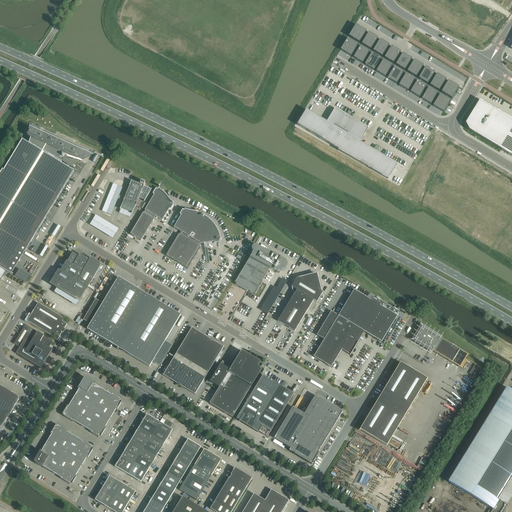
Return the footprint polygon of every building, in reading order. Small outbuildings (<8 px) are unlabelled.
[(356,25),(349,36),(359,43),(366,31),(356,25)] [(369,33),(362,44),(371,50),(378,38),(369,33)] [(347,38),(340,50),(351,56),(358,45),(347,38)] [(380,39),(373,51),(382,57),(389,45),(380,39)] [(360,46),(353,58),(363,63),(370,52),(360,46)] [(391,46),(384,58),(394,63),(401,52),(391,46)] [(372,53),(365,65),(374,70),(381,59),(372,53)] [(403,53),(396,65),(405,70),(412,59),(403,53)] [(383,60),(376,72),(385,77),(392,66),(383,60)] [(414,60),(407,72),(416,77),(423,66),(414,60)] [(394,67),(387,78),(397,84),(404,72),(394,67)] [(425,67),(418,79),(428,84),(435,73),(425,67)] [(406,74),(399,85),(408,91),(415,79),(406,74)] [(437,74),(430,85),(439,91),(446,79),(437,74)] [(417,81),(410,92),(419,98),(426,86),(417,81)] [(448,81),(441,92),(452,99),(459,87),(448,81)] [(429,87),(422,99),(431,105),(438,93),(429,87)] [(440,94),(433,106),(444,112),(451,101),(440,94)] [(511,119),(480,100),(466,123),(469,131),(511,156),(511,119)] [(306,110),(297,125),(338,150),(338,151),(388,179),(397,164),(360,142),(368,128),(335,108),(327,122),(306,110)] [(0,267),(6,271),(15,257),(18,252),(21,247),(22,246),(27,249),(74,171),(61,163),(65,156),(66,156),(81,161),(87,156),(54,141),(50,139),(32,131),(30,137),(31,138),(29,144),(22,140),(4,171),(2,170),(0,173),(0,267)] [(141,181),(140,185),(131,181),(122,203),(123,203),(120,208),(132,213),(135,208),(139,198),(145,200),(144,202),(152,189),(151,189),(144,186),(145,183),(141,181)] [(122,187),(113,183),(102,210),(112,214),(122,187)] [(141,241),(154,219),(153,219),(155,217),(162,221),(169,209),(172,204),(170,202),(168,200),(167,199),(166,197),(164,195),(163,195),(163,194),(161,192),(160,192),(158,190),(157,190),(154,195),(145,210),(143,213),(130,234),(141,241)] [(174,228),(181,232),(179,235),(179,234),(166,256),(187,269),(200,247),(199,247),(201,244),(205,244),(215,242),(219,242),(219,240),(219,239),(218,238),(218,237),(218,235),(217,234),(217,233),(216,232),(216,231),(215,230),(215,229),(214,228),(214,227),(213,226),(212,225),(211,224),(210,223),(208,221),(207,220),(206,220),(205,219),(204,218),(203,217),(200,216),(198,215),(196,214),(194,214),(193,214),(192,213),(191,213),(189,213),(187,212),(184,211),(181,216),(174,228)] [(118,228),(96,214),(90,224),(112,238),(118,228)] [(285,264),(284,263),(283,262),(281,261),(282,259),(280,258),(275,256),(270,253),(267,251),(265,250),(262,249),(259,247),(257,246),(256,246),(255,246),(254,246),(253,246),(253,247),(252,247),(252,248),(252,249),(252,250),(252,251),(253,252),(250,258),(235,283),(236,283),(248,290),(254,294),(269,268),(278,273),(280,269),(282,270),(283,269),(284,268),(285,267),(286,266),(286,265),(285,264)] [(90,260),(89,262),(79,256),(78,257),(74,254),(69,263),(68,262),(62,272),(58,270),(51,283),(80,301),(88,287),(101,266),(90,260)] [(19,269),(15,276),(26,283),(30,276),(19,269)] [(277,321),(294,332),(313,302),(313,300),(317,302),(323,293),(321,292),(316,274),(299,279),(297,277),(291,287),(293,288),(294,294),(277,321)] [(113,346),(114,344),(119,347),(118,348),(149,297),(118,278),(103,303),(91,323),(87,330),(113,346)] [(274,286),(260,310),(267,314),(282,291),(274,286)] [(371,300),(354,290),(338,316),(331,311),(316,335),(324,340),(313,357),(329,366),(331,368),(343,348),(346,352),(350,354),(350,355),(358,342),(355,339),(364,332),(381,343),(397,316),(380,306),(381,305),(382,305),(371,298),(371,299),(371,300)] [(118,349),(119,347),(124,350),(123,351),(149,367),(153,361),(165,340),(172,330),(181,315),(149,297),(118,348),(118,349)] [(83,319),(91,323),(103,303),(96,298),(83,319)] [(62,322),(64,319),(38,303),(27,322),(53,337),(54,334),(59,337),(67,325),(62,322)] [(14,344),(19,347),(16,354),(41,369),(52,350),(52,349),(52,350),(49,348),(53,342),(25,325),(14,344)] [(465,358),(468,355),(438,337),(422,327),(417,336),(414,334),(417,336),(414,340),(430,350),(431,350),(460,368),(465,358)] [(188,365),(205,336),(192,328),(175,357),(188,365)] [(223,347),(214,341),(213,342),(210,340),(205,336),(188,365),(206,376),(223,347)] [(172,344),(165,340),(153,361),(159,365),(172,344)] [(301,349),(298,347),(292,356),(296,358),(301,349)] [(213,397),(209,404),(233,418),(233,417),(251,387),(262,369),(258,367),(260,363),(241,351),(230,369),(228,368),(221,364),(210,382),(219,388),(213,397)] [(175,357),(163,376),(195,395),(206,376),(188,365),(175,357)] [(366,419),(360,430),(386,446),(427,379),(428,380),(400,363),(401,362),(399,364),(392,377),(391,378),(372,410),(366,419)] [(475,365),(469,374),(473,376),(478,367),(475,365)] [(236,419),(237,419),(239,420),(239,421),(240,422),(257,432),(258,433),(258,432),(266,437),(267,437),(294,394),(292,393),(291,392),(283,388),(283,387),(264,376),(263,375),(236,419)] [(79,388),(79,389),(87,393),(93,384),(93,383),(94,383),(86,378),(84,379),(78,388),(79,388)] [(103,390),(93,384),(87,393),(97,399),(103,389),(103,390)] [(0,428),(1,427),(2,426),(3,426),(3,425),(4,424),(20,398),(0,386),(0,428)] [(74,397),(74,396),(74,397),(84,403),(92,408),(97,399),(87,393),(79,389),(74,397)] [(103,390),(104,390),(103,389),(97,399),(92,408),(101,413),(107,403),(112,395),(103,390)] [(511,391),(508,389),(450,483),(493,509),(491,511),(503,511),(511,498),(511,391)] [(117,409),(122,402),(121,400),(121,399),(112,394),(112,395),(107,403),(116,409),(117,409)] [(342,412),(315,396),(311,403),(316,407),(315,409),(336,422),(342,412)] [(74,397),(68,407),(78,413),(84,403),(74,397)] [(81,426),(87,416),(92,408),(84,403),(78,413),(73,421),(81,426)] [(110,419),(116,409),(107,403),(101,413),(111,419),(110,419)] [(304,414),(293,407),(274,438),(285,445),(290,448),(289,451),(312,463),(336,422),(315,409),(316,407),(311,403),(304,414)] [(72,421),(73,421),(78,413),(68,407),(67,407),(67,406),(63,414),(63,416),(73,422),(72,421)] [(110,419),(111,419),(101,413),(92,408),(87,416),(97,422),(105,427),(110,419)] [(175,419),(165,413),(163,417),(173,423),(174,421),(175,419)] [(146,415),(147,415),(143,421),(156,429),(160,423),(146,415)] [(81,426),(91,432),(97,422),(87,416),(81,426)] [(170,429),(173,423),(163,417),(160,423),(170,429)] [(143,421),(139,428),(152,435),(156,429),(143,421)] [(91,433),(98,437),(100,437),(101,437),(106,428),(106,427),(106,428),(105,427),(97,422),(91,432),(91,433)] [(172,431),(173,431),(170,429),(160,423),(156,429),(169,436),(172,431)] [(51,433),(52,434),(61,440),(66,432),(67,431),(58,425),(58,426),(56,426),(55,426),(51,434),(51,433)] [(139,428),(135,434),(148,442),(152,435),(139,428)] [(152,435),(165,443),(169,436),(156,429),(152,435)] [(74,437),(66,432),(61,440),(55,450),(64,455),(69,447),(75,437),(75,436),(74,437)] [(46,444),(45,444),(55,450),(61,440),(52,434),(46,444)] [(135,434),(131,441),(144,449),(148,442),(135,434)] [(148,442),(160,450),(165,443),(152,435),(148,442)] [(75,437),(69,447),(79,453),(85,443),(75,437)] [(201,447),(187,439),(187,440),(188,440),(184,446),(197,453),(201,447)] [(275,440),(273,443),(274,443),(283,449),(284,447),(282,446),(282,445),(275,440)] [(131,441),(127,448),(139,456),(144,449),(131,441)] [(88,458),(93,449),(93,447),(93,446),(85,442),(85,443),(79,453),(87,457),(88,458),(87,458),(88,458)] [(144,449),(156,457),(160,450),(148,442),(144,449)] [(46,444),(41,452),(49,457),(59,463),(64,455),(55,450),(45,444),(46,444)] [(197,453),(184,446),(180,452),(193,460),(197,453)] [(87,457),(79,453),(69,447),(64,455),(72,460),(82,466),(87,457)] [(127,448),(122,455),(129,459),(135,463),(139,456),(127,448)] [(139,456),(152,464),(156,457),(144,449),(139,456)] [(204,449),(179,490),(196,501),(218,465),(220,462),(217,460),(218,458),(214,455),(204,449)] [(40,452),(34,461),(35,463),(42,468),(43,468),(42,468),(43,467),(49,457),(41,452),(40,452)] [(193,460),(180,452),(176,459),(189,467),(193,460)] [(53,473),(61,478),(66,470),(72,460),(64,455),(59,463),(53,473)] [(122,471),(129,459),(122,455),(115,467),(122,471)] [(152,464),(139,456),(135,463),(142,467),(148,471),(152,464)] [(43,467),(53,473),(52,473),(53,473),(59,463),(49,457),(43,467)] [(129,459),(122,471),(128,475),(135,463),(129,459)] [(189,467),(176,459),(172,466),(185,474),(189,467)] [(82,466),(72,460),(66,470),(76,476),(82,466)] [(134,479),(142,467),(135,463),(128,475),(134,479)] [(185,474),(172,466),(168,473),(180,481),(185,474)] [(142,467),(134,479),(141,483),(148,471),(142,467)] [(215,501),(210,509),(214,511),(231,511),(251,479),(252,478),(235,468),(231,475),(229,478),(215,501)] [(66,470),(61,478),(61,479),(60,479),(70,485),(70,484),(72,484),(77,476),(76,476),(66,470)] [(180,481),(168,473),(163,480),(176,488),(180,481)] [(109,476),(102,488),(109,492),(116,480),(109,476)] [(116,480),(109,492),(115,496),(122,484),(116,480)] [(176,488),(163,480),(159,487),(172,494),(176,488)] [(122,484),(115,496),(121,500),(129,488),(122,484)] [(172,494),(159,487),(155,494),(168,501),(172,494)] [(95,500),(101,504),(109,492),(102,488),(95,500)] [(129,488),(121,500),(128,504),(135,492),(129,488)] [(271,490),(265,501),(254,494),(242,511),(281,511),(289,501),(271,490)] [(101,504),(108,508),(115,496),(109,492),(101,504)] [(168,501),(155,494),(151,500),(164,508),(168,501)] [(108,508),(114,511),(121,500),(115,496),(108,508)] [(194,511),(198,506),(182,497),(173,511),(194,511)] [(114,511),(122,511),(128,504),(121,500),(114,511)] [(147,507),(154,511),(161,511),(164,508),(151,500),(147,507)]
